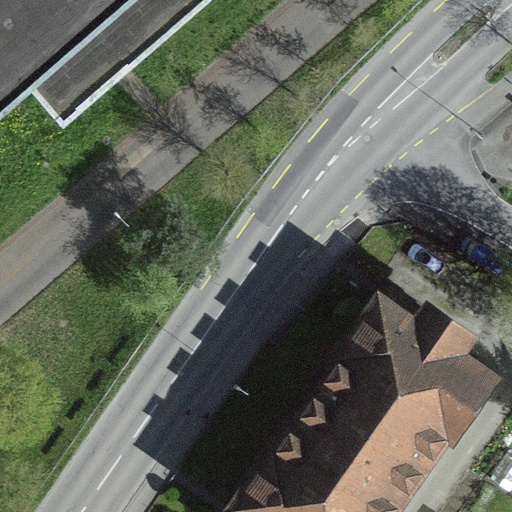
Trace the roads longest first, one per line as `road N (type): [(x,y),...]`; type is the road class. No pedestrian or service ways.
road 1 (secondary): [(80,511),(341,149)]
road 2 (secondary): [(341,149),(500,0)]
road 3 (residential): [(341,149),(511,254)]
